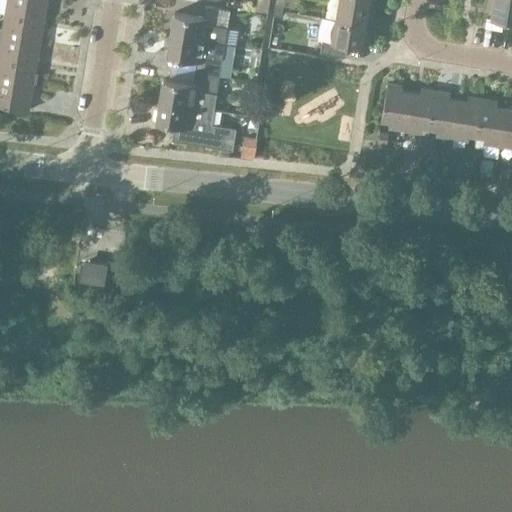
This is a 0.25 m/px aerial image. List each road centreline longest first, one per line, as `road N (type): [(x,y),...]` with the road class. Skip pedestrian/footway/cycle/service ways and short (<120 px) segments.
road 1 (unclassified): [(511,218),(84,171)]
road 2 (residential): [(84,171),(112,0)]
road 3 (residential): [(511,63),(425,49),(411,29),(416,0)]
